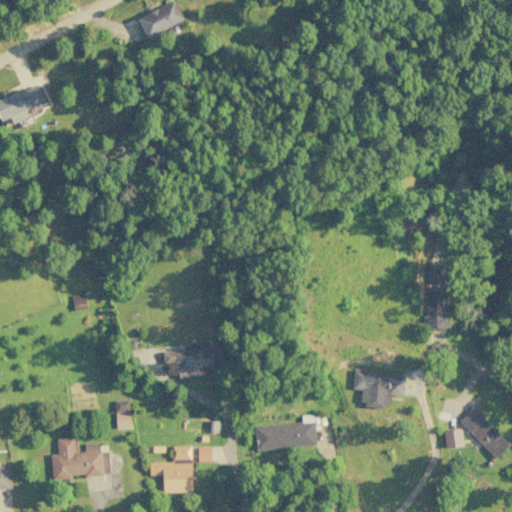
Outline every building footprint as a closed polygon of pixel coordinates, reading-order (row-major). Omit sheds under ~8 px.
[(183,19),(173,0),(172,0),(136,19),(146,38),(183,19)] [(43,101),(36,84),(0,99),(0,121),(2,127),(27,116),(24,110),(43,101)] [(438,267),(424,267),(425,283),(439,283),(438,267)] [(448,327),(448,307),(444,307),(444,292),(424,292),(425,316),(421,316),(422,328),(448,327)] [(69,296),(73,311),(86,308),(82,293),(69,296)] [(210,375),(210,369),(218,368),(216,348),(207,349),(207,343),(161,347),(162,362),(175,360),(177,378),(210,375)] [(402,395),(404,373),(353,370),(351,388),(361,389),(360,406),(389,408),(390,395),(402,395)] [(128,428),(128,400),(114,400),(115,429),(128,428)] [(458,422),(495,458),(508,444),(471,408),(458,422)] [(254,425),(255,449),(315,446),(314,422),(254,425)] [(444,448),(462,446),(460,429),(443,430),(444,448)] [(51,478),(109,474),(107,451),(98,452),(97,443),(83,444),(84,451),(73,452),(73,438),(55,439),(56,454),(49,454),(51,478)] [(148,475),(162,475),(162,492),(191,492),(189,445),(170,446),(171,461),(148,462),(148,475)] [(196,461),(210,461),(210,446),(197,446),(196,461)] [(0,489),(10,489),(9,465),(0,465),(0,489)]
